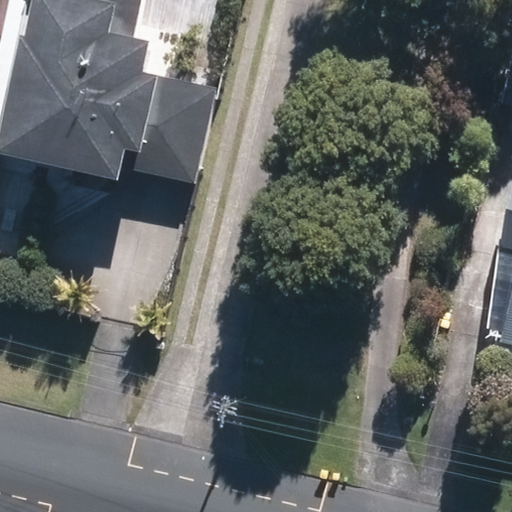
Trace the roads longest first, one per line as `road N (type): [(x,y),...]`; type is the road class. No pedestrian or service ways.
road 1 (unknown): [(355,511),(468,0)]
road 2 (unknown): [(131,494),(249,0)]
road 3 (residential): [(204,511),(0,462)]
